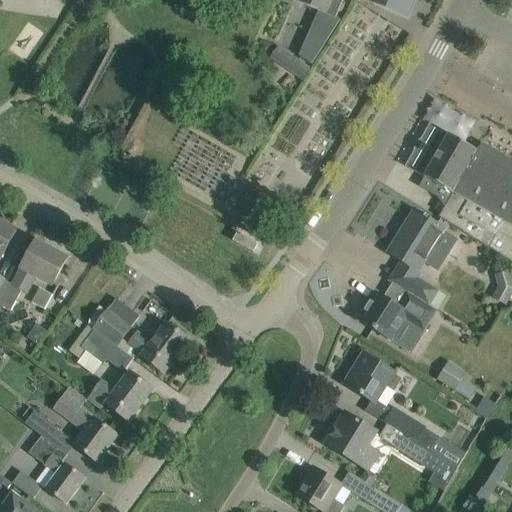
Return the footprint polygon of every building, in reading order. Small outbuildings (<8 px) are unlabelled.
[(295,0),(295,2),(318,12),(299,57),(312,65),(340,21),(335,18),(342,0),(363,0),(363,1),(406,20),(415,0),(295,0)] [(302,64),(278,47),(271,60),(301,81),(310,70),(302,64)] [(440,105),(432,125),(453,133),(461,113),(440,105)] [(477,152),(448,136),(424,179),(452,194),(476,154),(477,152)] [(511,174),(476,154),(452,194),(448,201),(452,203),(442,221),(511,261),(511,174)] [(397,286),(408,293),(429,306),(438,292),(415,278),(433,249),(446,257),(456,241),(443,233),(445,230),(428,220),(429,218),(425,216),(424,217),(419,214),(409,229),(411,231),(408,237),(401,232),(387,254),(409,267),(397,286)] [(16,231),(0,222),(0,257),(2,258),(16,231)] [(258,245),(237,233),(232,242),(253,253),(258,245)] [(13,285),(6,281),(0,292),(0,305),(11,311),(22,290),(27,293),(36,276),(53,285),(67,260),(36,243),(13,285)] [(511,278),(510,271),(495,276),(498,289),(511,289),(511,278)] [(28,302),(41,309),(49,294),(37,287),(28,302)] [(399,308),(376,294),(359,322),(391,342),(410,354),(424,332),(437,311),(429,306),(408,293),(399,308)] [(116,300),(93,331),(117,348),(140,317),(116,300)] [(137,333),(127,346),(164,374),(188,341),(167,325),(153,344),(137,333)] [(117,348),(93,331),(88,327),(69,352),(80,359),(86,352),(104,366),(108,361),(124,373),(134,361),(117,348)] [(361,368),(348,388),(374,404),(385,387),(394,392),(402,380),(393,374),(394,373),(364,355),(357,366),(361,368)] [(447,362),(436,380),(453,391),(468,400),(473,391),(458,382),(464,372),(447,362)] [(152,390),(131,374),(118,391),(103,380),(87,401),(100,410),(105,404),(128,421),(152,390)] [(117,436),(81,410),(87,400),(70,388),(54,410),(84,432),(74,446),(97,463),(117,436)] [(483,397),(474,413),(486,420),(495,405),(483,397)] [(416,442),(415,443),(457,469),(467,453),(440,437),(440,438),(394,410),(386,424),(416,442)] [(34,414),(27,425),(42,437),(50,442),(57,431),(34,414)] [(345,414),(326,445),(343,455),(367,471),(378,454),(367,448),(376,434),(362,425),(345,414)] [(42,437),(29,454),(47,467),(36,482),(43,488),(45,489),(50,493),(66,505),(85,480),(69,468),(51,454),(45,450),(50,442),(42,437)] [(457,469),(415,443),(414,444),(402,437),(395,449),(422,465),(449,483),(457,469)] [(511,453),(508,450),(493,472),(501,477),(511,461),(511,453)] [(314,469),(297,497),(322,511),(340,511),(343,507),(332,501),(341,486),(314,469)] [(22,472),(12,485),(33,500),(43,488),(36,482),(26,476),(22,472)] [(365,472),(360,479),(371,486),(376,479),(365,472)] [(0,511),(33,511),(0,487),(0,511)] [(476,499),(485,504),(492,494),(482,488),(476,499)] [(366,502),(382,511),(409,511),(401,507),(402,506),(375,489),(366,502)] [(476,499),(468,510),(470,511),(479,511),(485,504),(476,499)]
